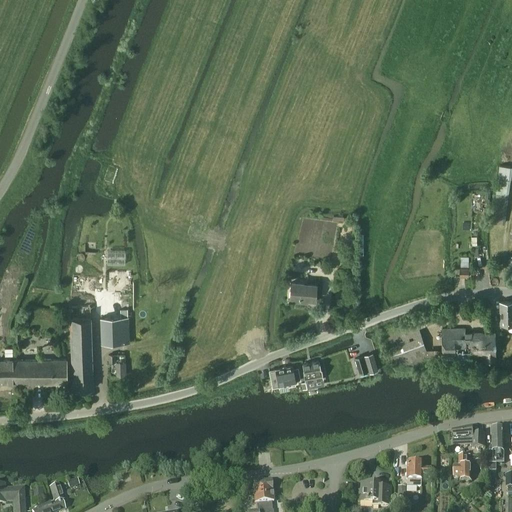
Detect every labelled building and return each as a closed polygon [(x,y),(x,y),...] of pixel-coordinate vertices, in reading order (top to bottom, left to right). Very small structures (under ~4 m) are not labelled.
[(118,169),(108,165),(103,181),(114,184),(118,169)] [(493,223),(494,223),(496,223),(503,224),(506,195),(496,194),(493,223)] [(0,305),(7,309),(20,282),(7,276),(0,289),(0,305)] [(316,284),(291,282),(289,300),(302,301),(302,299),(314,300),(316,284)] [(511,313),(511,301),(500,302),(500,314),(511,313)] [(69,306),(72,388),(93,388),(90,317),(89,305),(69,306)] [(484,309),(484,308),(472,308),(472,320),(484,320),(484,309)] [(441,320),(438,312),(383,332),(394,365),(401,363),(403,368),(413,364),(414,366),(431,361),(419,328),(441,320)] [(511,313),(500,314),(501,324),(511,323),(511,313)] [(127,316),(100,317),(101,343),(124,342),(128,342),(127,316)] [(444,329),(443,359),(478,359),(478,357),(485,357),(485,360),(496,360),(495,332),(466,332),(466,328),(444,329)] [(378,370),(373,353),(365,355),(370,372),(378,370)] [(355,358),(360,375),(368,372),(364,355),(355,358)] [(66,359),(15,359),(15,382),(66,381),(66,359)] [(303,364),(306,381),(322,378),(320,368),(319,368),(318,361),(303,364)] [(269,370),(272,387),(288,384),(289,386),(295,384),(294,382),(295,382),(295,380),(300,379),(297,368),(293,369),(292,366),(269,370)] [(485,448),(485,434),(473,435),(472,428),(453,431),(454,446),(473,446),(473,448),(485,448)] [(504,467),(504,446),(504,430),(492,430),(493,452),(490,452),(490,464),(490,472),(497,472),(497,467),(504,467)] [(469,456),(458,457),(458,467),(453,467),(453,478),(459,478),(460,482),(470,481),(469,456)] [(422,478),(430,478),(430,469),(422,468),(422,463),(407,463),(406,487),(420,488),(420,481),(422,482),(422,478)] [(77,479),(67,483),(69,489),(79,485),(77,479)] [(263,511),(261,481),(253,482),(254,503),(256,503),(256,510),(247,511),(263,511)] [(271,481),(261,481),(263,511),(272,511),(271,502),(273,502),(271,481)] [(358,491),(358,502),(372,503),(371,507),(383,508),(390,508),(391,489),(384,489),(378,489),(378,485),(361,484),(360,491),(358,491)] [(7,503),(13,503),(13,511),(24,511),(23,489),(6,491),(5,486),(0,486),(0,504),(7,504),(7,503)] [(47,506),(50,511),(60,511),(65,510),(62,501),(64,500),(58,486),(50,489),(54,503),(47,506)] [(405,488),(398,488),(397,506),(405,506),(405,488)]
